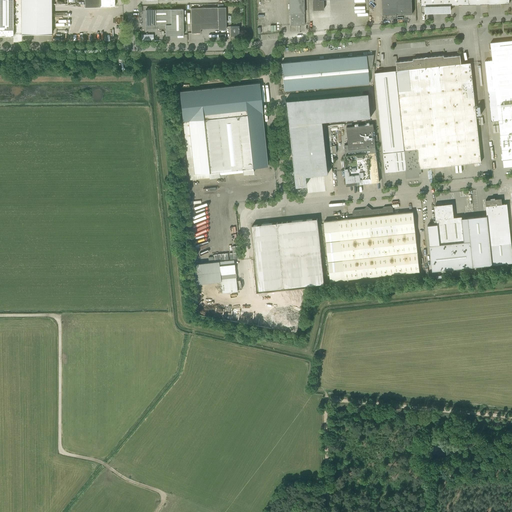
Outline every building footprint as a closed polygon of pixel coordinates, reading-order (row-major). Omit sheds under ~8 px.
[(0,0),(0,36),(13,37),(12,0),(0,0)] [(51,34),(51,29),(51,0),(20,0),(21,34),(51,34)] [(288,0),(289,14),(290,25),(297,25),(297,26),(300,26),(300,25),(304,25),(304,14),(303,0),(288,0)] [(311,0),(312,10),(323,10),(322,0),(311,0)] [(411,0),(382,0),(382,10),(383,15),(412,14),(412,9),(411,0)] [(421,0),(421,1),(421,3),(420,3),(420,4),(421,4),(421,6),(421,12),(450,12),(450,5),(451,5),(451,8),(453,8),(453,5),(509,3),(509,0),(421,0)] [(226,22),(226,21),(225,7),(190,8),(191,33),(200,33),(200,24),(218,23),(218,29),(226,29),(226,22)] [(145,10),(146,29),(165,29),(165,35),(183,35),(183,9),(145,10)] [(230,26),(230,36),(239,36),(239,26),(230,26)] [(492,60),(485,61),(488,91),(491,121),(499,120),(503,166),(511,165),(511,164),(511,40),(491,43),(490,43),(492,60)] [(281,63),(284,91),(369,83),(367,69),(371,69),(373,54),(366,55),(281,63)] [(385,172),(395,171),(393,152),(404,151),(407,177),(419,176),(418,171),(420,170),(420,168),(481,162),(470,63),(461,63),(460,55),(444,57),(444,55),(413,59),(413,60),(396,62),(397,70),(375,72),(385,172)] [(267,166),(267,165),(262,113),(259,83),(179,91),(182,122),(189,179),(209,177),(219,176),(219,174),(242,171),(243,174),(253,173),(253,167),(267,166)] [(369,93),(285,100),(285,102),(287,102),(295,174),(293,175),(294,187),(306,186),(305,176),(304,174),(324,172),(324,174),(328,173),(323,121),(371,117),(369,93)] [(354,152),(365,151),(376,150),(373,124),(346,127),(348,145),(345,145),(346,152),(354,152)] [(379,182),(376,150),(365,151),(368,183),(379,182)] [(365,151),(354,152),(357,184),(368,183),(365,151)] [(354,152),(346,152),(346,155),(343,156),(345,172),(346,186),(352,185),(357,184),(354,152)] [(468,218),(473,267),(511,262),(511,251),(507,203),(502,204),(501,198),(495,199),(495,198),(490,198),(491,199),(485,200),(486,206),(487,216),(468,218)] [(427,225),(432,271),(473,267),(468,218),(462,218),(462,216),(453,217),(451,204),(435,206),(437,224),(427,225)] [(353,218),(324,221),(330,281),(419,272),(413,212),(393,214),(392,207),(391,206),(384,207),(382,208),(372,209),(369,207),(366,207),(364,209),(354,210),(352,212),(353,218)] [(252,225),(254,246),(259,290),(324,283),(317,218),(252,225)] [(234,264),(219,265),(221,281),(222,292),(229,291),(229,292),(237,290),(242,288),(239,280),(236,281),(234,264)]
